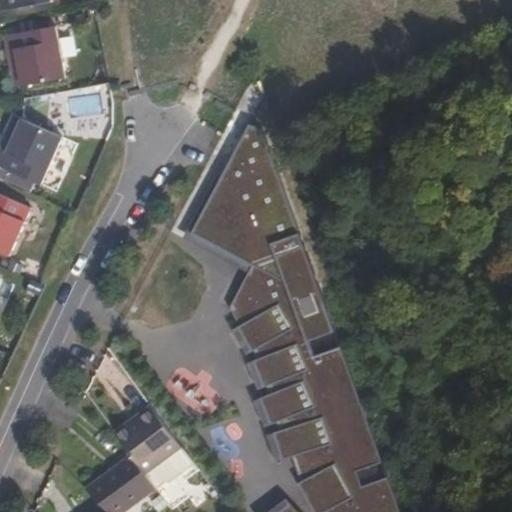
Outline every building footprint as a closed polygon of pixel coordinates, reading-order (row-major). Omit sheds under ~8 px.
[(52,0),(0,0),(0,5),(1,12),(53,1),(52,0)] [(5,36),(7,49),(15,47),(22,85),(67,77),(58,27),(5,36)] [(14,86),(22,85),(15,47),(7,49),(14,86)] [(0,149),(6,152),(21,119),(15,116),(0,149)] [(64,138),(21,119),(6,152),(0,149),(0,165),(43,184),(64,138)] [(262,128),(251,125),(195,230),(255,266),(231,306),(285,460),(294,456),(316,511),(300,511),(292,503),(280,511),(398,511),(385,477),(360,487),(355,471),(380,462),(358,401),(262,128)] [(0,193),(0,249),(11,255),(33,208),(0,193)] [(194,460),(153,405),(117,433),(133,455),(146,472),(157,487),(194,460)] [(133,455),(87,488),(111,511),(123,511),(157,487),(146,472),(133,455)]
